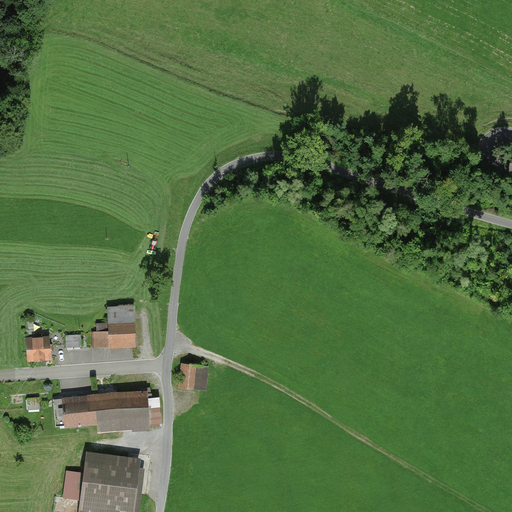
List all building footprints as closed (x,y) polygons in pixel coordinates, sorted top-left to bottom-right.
[(95,347),(134,347),(134,307),(107,308),(107,329),(95,329),(95,347)] [(64,348),(79,348),(79,337),(64,337),(64,348)] [(50,361),(48,338),(25,340),(27,363),(50,361)] [(210,369),(181,366),(179,387),(208,390),(210,369)] [(143,409),(142,395),(61,402),(64,428),(96,425),(96,431),(162,425),(160,408),(143,409)] [(40,410),(39,398),(28,399),(29,411),(40,410)] [(134,511),(142,458),(82,450),(79,473),(67,471),(64,499),(82,501),(80,511),(134,511)]
